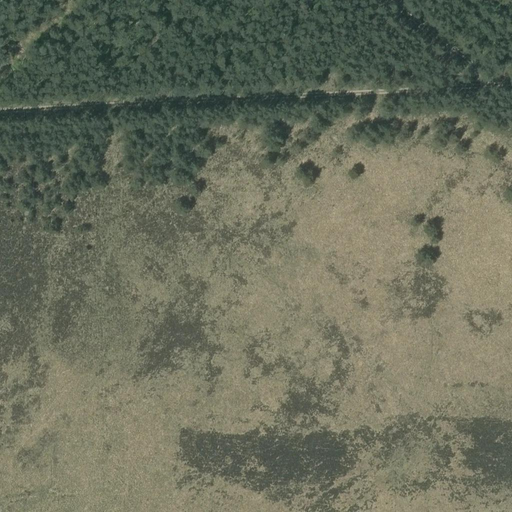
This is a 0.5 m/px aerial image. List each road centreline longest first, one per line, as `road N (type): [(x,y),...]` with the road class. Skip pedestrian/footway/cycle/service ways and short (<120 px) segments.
road 1 (track): [(511,83),(0,110)]
road 2 (track): [(479,85),(471,63),(388,0)]
